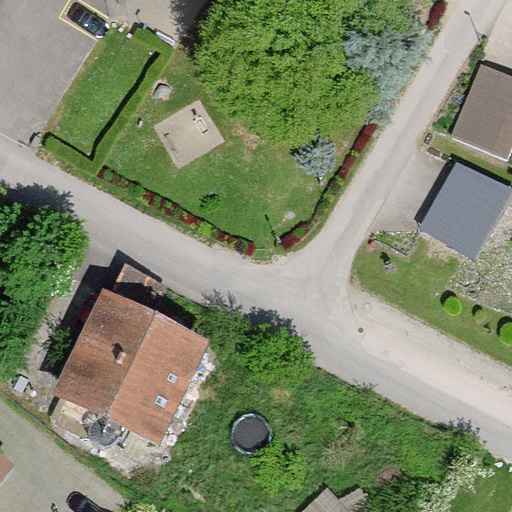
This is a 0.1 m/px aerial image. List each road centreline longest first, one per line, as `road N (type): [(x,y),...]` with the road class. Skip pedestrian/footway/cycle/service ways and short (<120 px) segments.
road 1 (residential): [(296,311),(471,0)]
road 2 (residential): [(0,157),(296,311)]
road 3 (residential): [(296,311),(511,426)]
